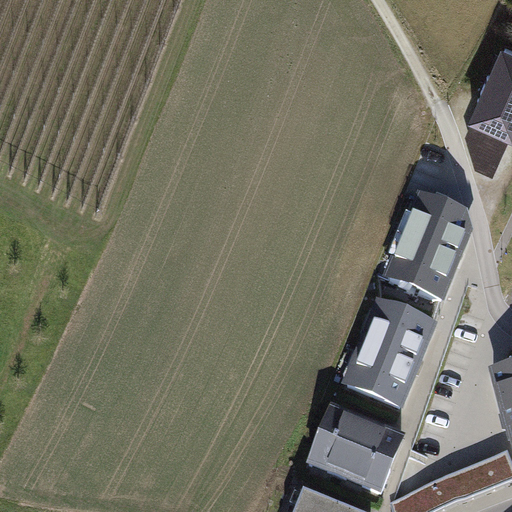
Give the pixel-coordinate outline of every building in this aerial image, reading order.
[(511,50),(502,46),(471,117),(511,134),(511,50)] [(476,223),(421,201),(387,285),(442,307),(476,223)] [(435,325),(377,301),(342,384),(400,408),(435,325)] [(511,370),(492,375),(511,457),(511,370)] [(398,444),(326,414),(303,468),(375,498),(398,444)] [(511,479),(503,459),(390,506),(392,511),(441,511),(511,482),(511,479)] [(340,511),(307,499),(301,511),(340,511)]
